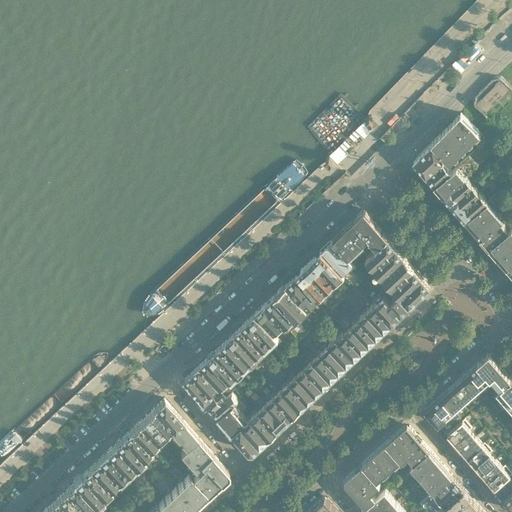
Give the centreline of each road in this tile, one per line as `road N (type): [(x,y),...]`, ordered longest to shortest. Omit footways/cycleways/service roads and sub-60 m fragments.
road 1 (residential): [(162,372),(377,168)]
road 2 (residential): [(462,267),(246,469)]
road 3 (residential): [(12,511),(162,372)]
road 4 (residential): [(377,168),(511,39)]
road 5 (residential): [(501,511),(409,407)]
road 6 (residential): [(409,407),(509,320)]
road 7 (residential): [(462,267),(377,168)]
road 8 (residential): [(246,469),(162,372)]
